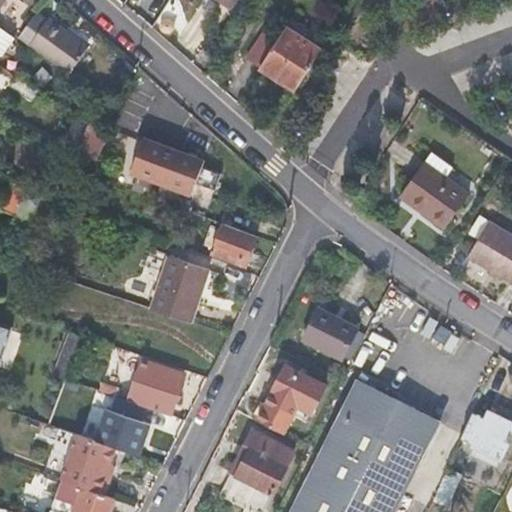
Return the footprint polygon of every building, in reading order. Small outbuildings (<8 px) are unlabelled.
[(71,76),(88,52),(66,36),(37,15),(19,38),(30,47),(71,76)] [(294,90),(327,40),(290,15),(276,38),(257,67),(294,90)] [(0,26),(0,52),(7,57),(20,39),(0,26)] [(241,56),(257,67),(276,38),(260,28),(241,56)] [(66,36),(88,52),(92,46),(71,30),(66,36)] [(79,153),(98,162),(109,137),(91,125),(79,153)] [(211,160),(148,139),(136,176),(199,197),(211,160)] [(445,229),(467,195),(445,179),(452,168),(430,153),(399,198),(445,229)] [(0,189),(7,192),(12,180),(0,175),(0,189)] [(59,200),(12,180),(7,192),(1,208),(18,214),(36,221),(49,227),(59,200)] [(207,218),(176,205),(171,216),(203,229),(207,218)] [(30,235),(36,221),(18,214),(12,228),(30,235)] [(466,259),(511,287),(511,235),(489,222),(466,259)] [(258,237),(225,224),(214,253),(247,266),(258,237)] [(170,257),(153,309),(192,322),(208,270),(170,257)] [(53,264),(49,274),(55,276),(60,266),(53,264)] [(340,359),(341,358),(352,335),(355,328),(316,309),(302,339),(340,359)] [(0,365),(13,328),(0,323),(0,365)] [(341,358),(350,362),(361,340),(352,335),(341,358)] [(143,361),(129,401),(171,415),(184,375),(143,361)] [(287,367),(258,422),(282,437),(297,407),(311,414),(325,387),(287,367)] [(389,511),(396,497),(438,416),(375,385),(380,376),(362,367),(327,440),(291,511),(389,511)] [(485,418),(472,411),(462,433),(474,440),(473,443),(500,456),(511,432),(511,420),(489,409),(485,418)] [(264,511),(296,451),(252,429),(222,489),(264,511)] [(63,481),(107,496),(115,475),(108,473),(112,462),(117,447),(79,434),(61,480),(63,481)] [(108,473),(115,475),(119,464),(112,462),(108,473)] [(511,467),(501,492),(500,493),(511,498),(511,467)] [(107,496),(63,481),(53,511),(52,511),(110,511),(115,499),(107,496)]
